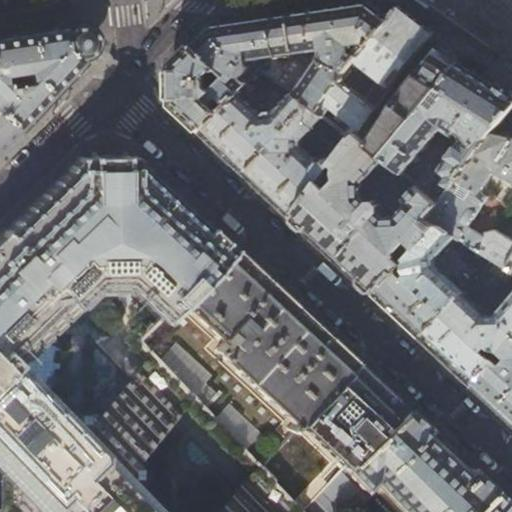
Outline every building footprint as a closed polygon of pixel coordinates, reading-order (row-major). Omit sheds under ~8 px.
[(333,8),(292,14),(296,53),(277,81),(293,93),(308,104),(317,111),(357,58),(389,19),(388,18),(380,11),(368,2),(333,8)] [(288,15),(286,4),(254,9),(256,20),(288,15)] [(399,7),(389,19),(357,58),(317,111),(323,115),(353,137),(357,133),(359,135),(427,42),(432,35),(433,34),(429,31),(399,7)] [(256,20),(252,20),(211,26),(201,35),(192,45),(226,76),(205,98),(219,112),(246,84),(246,83),(239,77),(242,76),(244,74),(247,72),(247,71),(249,68),(249,65),(249,62),(249,61),(259,59),(261,70),(277,81),(296,53),(292,14),(288,15),(256,20)] [(0,146),(7,139),(76,65),(77,66),(79,62),(76,60),(77,58),(81,57),(83,56),(85,55),(89,52),(91,48),(93,43),(93,38),(92,36),(91,32),(89,30),(86,26),(83,25),(81,24),(78,23),(75,23),(72,23),(69,24),(67,25),(64,26),(63,28),(61,30),(59,29),(60,29),(59,25),(55,25),(55,26),(0,34),(0,146)] [(226,76),(192,45),(172,64),(172,105),(186,117),(201,131),(219,112),(205,98),(226,76)] [(438,49),(371,143),(384,153),(460,63),(448,56),(438,49)] [(511,95),(490,82),(460,63),(384,153),(383,156),(385,158),(404,173),(443,127),(457,135),(462,129),(463,130),(463,132),(463,134),(464,136),(465,137),(454,152),(449,147),(446,151),(447,152),(443,158),(441,157),(435,163),(432,162),(415,182),(418,185),(439,204),(440,203),(491,133),(493,133),(511,109),(511,95)] [(245,173),(308,104),(293,93),(272,116),(273,113),(269,112),(264,116),(260,113),(265,108),(250,94),(253,90),(246,84),(219,112),(201,131),(221,150),(245,173)] [(323,115),(317,111),(308,104),(245,173),(267,193),(292,216),(319,179),(332,162),(327,157),(318,156),(315,159),(301,147),(301,139),(323,115)] [(362,137),(359,135),(357,133),(353,137),(349,140),(332,162),(337,166),(338,177),(328,187),(319,179),(292,216),(333,254),(374,293),(403,262),(396,256),(397,254),(395,252),(409,239),(417,247),(437,225),(427,219),(439,204),(418,185),(406,199),(406,200),(406,201),(410,204),(400,215),(389,217),(382,211),(383,210),(382,204),(377,199),(372,199),(370,201),(363,194),(364,183),(385,158),(383,156),(384,153),(371,143),(366,140),(362,137)] [(511,136),(493,133),(491,133),(440,203),(439,204),(427,219),(437,225),(456,237),(495,261),(511,271),(511,136)] [(0,511),(293,511),(296,509),(269,481),(269,480),(257,466),(254,463),(202,511),(160,511),(134,485),(133,456),(191,397),(148,352),(89,409),(59,407),(13,359),(70,307),(59,277),(72,265),(82,264),(98,248),(126,248),(141,263),(142,273),(154,286),(155,310),(162,317),(232,249),(208,227),(145,170),(132,158),(132,156),(126,149),(85,150),(67,168),(27,207),(0,233),(0,511)] [(435,259),(456,237),(437,225),(417,247),(403,262),(374,293),(397,313),(421,337),(463,292),(435,266),(435,259)] [(254,270),(232,249),(162,317),(138,342),(148,352),(191,397),(254,463),(257,466),(297,423),(354,362),(320,331),(254,270)] [(506,282),(511,271),(495,261),(489,271),(506,282)] [(489,316),(463,292),(421,337),(447,360),(472,384),(492,358),(484,350),(488,346),(490,347),(493,347),(495,346),(499,350),(511,332),(511,285),(507,287),(495,302),(494,307),(500,312),(497,315),(489,316)] [(511,332),(499,350),(508,358),(501,365),(492,358),(472,384),(503,412),(511,420),(511,332)] [(367,375),(354,362),(297,423),(342,467),(404,408),(389,395),(367,375)] [(404,408),(342,467),(297,510),(296,511),(297,511),(335,511),(361,488),(363,489),(371,481),(399,511),(465,511),(490,489),(468,468),(463,473),(452,463),(452,462),(451,462),(451,461),(452,459),(452,457),(451,455),(452,454),(442,444),(441,445),(439,444),(438,444),(436,444),(435,445),(433,444),(432,445),(427,440),(421,434),(426,429),(404,408)] [(511,511),(511,508),(490,489),(465,511),(511,511)]
